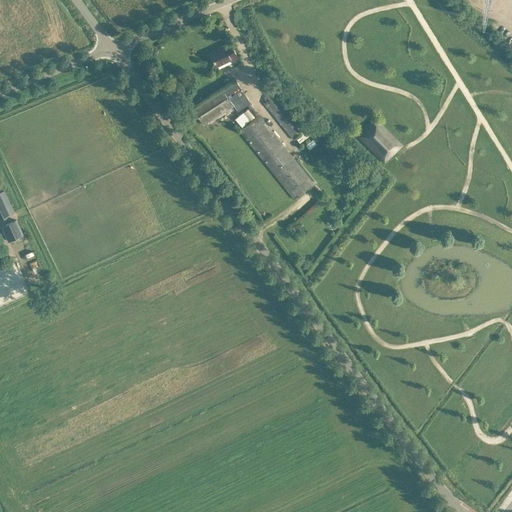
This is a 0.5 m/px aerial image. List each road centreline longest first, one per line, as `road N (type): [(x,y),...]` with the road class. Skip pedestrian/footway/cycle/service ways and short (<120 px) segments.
road 1 (unclassified): [(110,46),(457,511)]
road 2 (unclassified): [(110,46),(226,0)]
